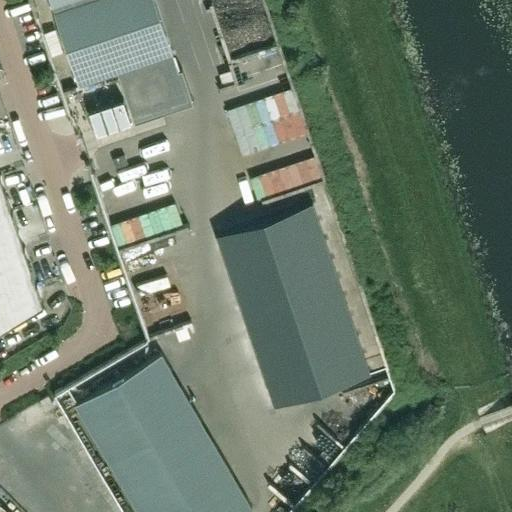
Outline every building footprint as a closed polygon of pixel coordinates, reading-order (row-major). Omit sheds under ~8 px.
[(155,0),(74,0),(52,7),(78,83),(173,51),(155,0)] [(69,87),(65,58),(54,60),(58,88),(69,87)] [(130,121),(123,98),(88,110),(95,133),(130,121)] [(144,145),(129,148),(134,171),(149,167),(144,145)] [(0,328),(43,303),(0,174),(0,328)] [(127,208),(106,216),(120,254),(141,246),(127,208)] [(74,402),(138,511),(243,511),(252,507),(161,351),(74,402)] [(48,394),(39,400),(45,410),(55,405),(48,394)] [(69,511),(116,511),(58,412),(23,433),(69,511)]
